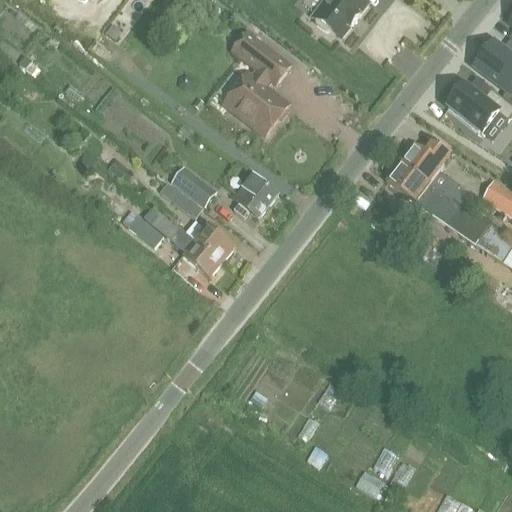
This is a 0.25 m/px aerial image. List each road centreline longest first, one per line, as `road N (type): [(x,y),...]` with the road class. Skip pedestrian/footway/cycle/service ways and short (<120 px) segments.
road 1 (residential): [(189,376),(490,0)]
road 2 (unclassified): [(77,511),(189,376)]
